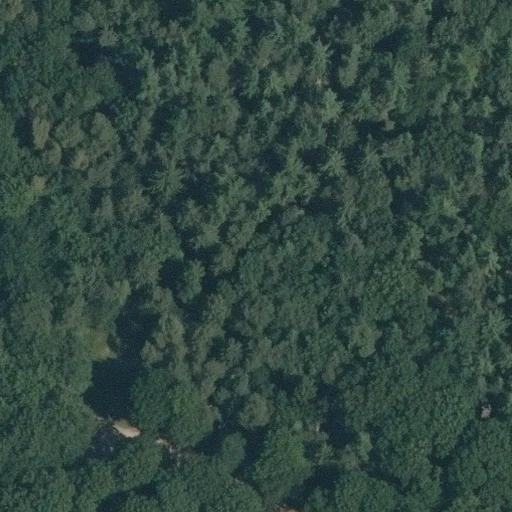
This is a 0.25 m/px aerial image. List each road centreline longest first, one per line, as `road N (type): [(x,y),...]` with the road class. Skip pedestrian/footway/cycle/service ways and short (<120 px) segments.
road 1 (track): [(129,436),(280,511)]
road 2 (unclassified): [(0,496),(95,453),(122,511)]
road 3 (track): [(0,341),(24,373),(129,436)]
